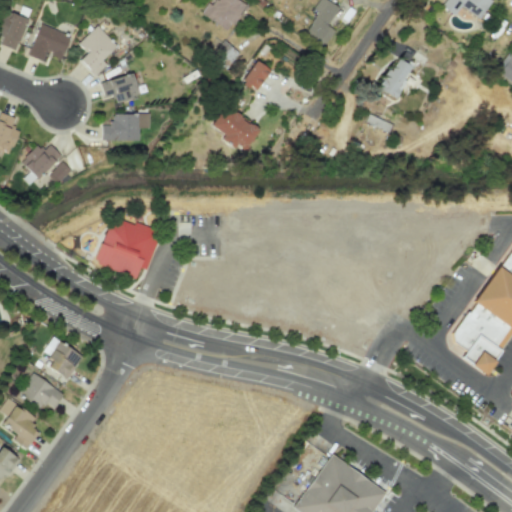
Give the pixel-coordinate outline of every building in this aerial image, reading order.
[(199,14),(226,31),(244,5),(236,0),(214,0),(211,6),(206,3),(199,14)] [(336,7),(324,0),(316,0),(311,9),(316,12),(303,34),(322,46),(332,30),(325,25),(336,7)] [(489,1),(487,0),(443,0),(439,6),(452,15),(459,6),(477,18),(489,1)] [(0,18),(0,45),(12,50),(24,20),(3,12),(0,18)] [(67,34),(36,24),(26,56),(41,60),(43,52),(60,57),(67,34)] [(99,60),(113,46),(94,25),(75,44),(84,53),(76,60),(91,76),(103,64),(99,60)] [(494,70),(511,82),(511,50),(509,48),(494,70)] [(385,68),(375,89),(395,98),(410,65),(396,59),(390,70),(385,68)] [(254,92),(267,69),(251,60),(238,83),(254,92)] [(101,97),(112,94),(114,102),(135,96),(129,73),(97,82),(101,97)] [(221,133),(218,140),(232,147),(233,146),(243,151),(256,127),(218,107),(208,127),(221,133)] [(109,113),(109,125),(99,125),(99,140),(136,140),(136,127),(146,127),(147,114),(109,113)] [(34,145),(16,162),(26,172),(20,178),(27,185),(57,155),(47,144),(40,151),(34,145)] [(47,173),(55,182),(68,170),(60,162),(47,173)] [(159,229),(144,267),(138,264),(133,276),(96,261),(97,258),(93,256),(100,239),(101,239),(107,223),(120,217),(133,222),(134,219),(159,229)] [(511,322),(482,363),(453,342),(452,333),(467,312),(469,313),(476,303),(475,301),(499,268),(511,250),(511,322)] [(275,271),(275,309),(225,308),(208,302),(208,263),(275,263),(275,271)] [(289,309),(289,271),(354,271),(354,269),(368,269),(368,302),(366,302),(355,317),(289,317),(289,309)] [(79,355),(49,337),(39,353),(49,359),(44,367),(64,379),(79,355)] [(42,402),(52,407),(60,392),(27,373),(15,396),(39,409),(42,402)] [(35,430),(28,427),(34,416),(2,399),(0,403),(0,413),(3,415),(0,421),(0,425),(14,433),(10,441),(25,449),(35,430)] [(382,490),(366,511),(298,511),(289,505),(329,451),(382,490)]
